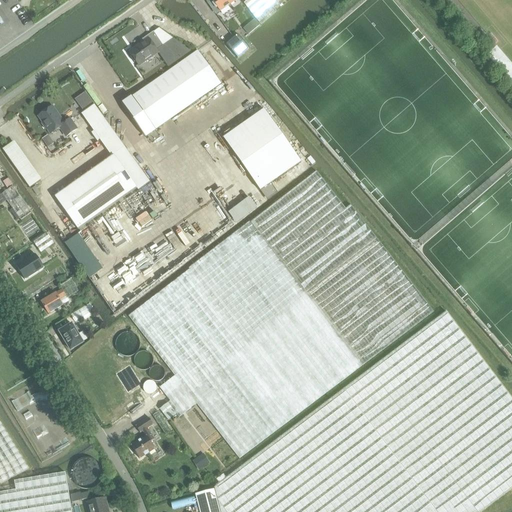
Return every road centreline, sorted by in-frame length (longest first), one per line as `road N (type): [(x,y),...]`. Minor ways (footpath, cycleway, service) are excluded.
road 1 (residential): [(137,511),(0,277)]
road 2 (unclassified): [(148,0),(0,103)]
